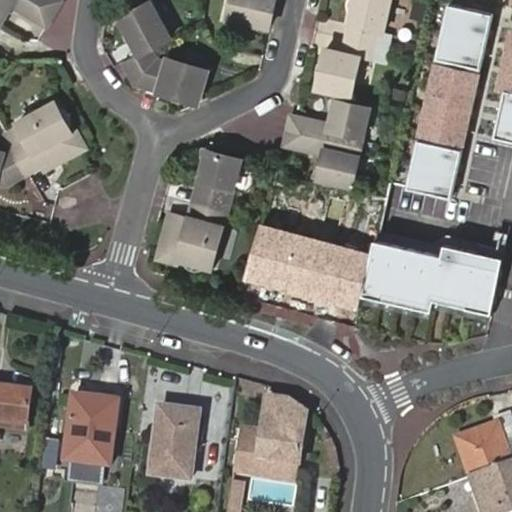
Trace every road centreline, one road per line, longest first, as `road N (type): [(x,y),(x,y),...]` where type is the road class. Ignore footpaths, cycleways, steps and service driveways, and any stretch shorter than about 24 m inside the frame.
road 1 (tertiary): [(108,302),(296,359),(325,375),(357,415)]
road 2 (residential): [(295,0),(274,80),(176,129)]
road 3 (residential): [(160,128),(108,302)]
road 4 (residential): [(511,360),(459,371),(357,415)]
road 5 (residential): [(160,128),(105,91),(87,59),(89,0)]
